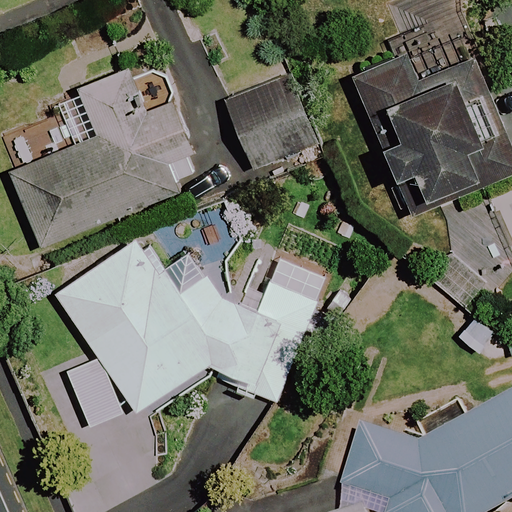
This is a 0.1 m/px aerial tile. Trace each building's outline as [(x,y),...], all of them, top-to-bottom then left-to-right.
[(511,177),(511,133),(469,24),(351,70),(409,218),(511,177)] [(184,97),(142,114),(122,67),(46,99),(66,147),(12,170),(44,246),(184,186),(173,160),(205,146),(184,97)] [(319,143),(291,76),(231,101),(259,167),(319,143)] [(183,297),(144,238),(61,294),(101,354),(68,376),(101,425),(134,404),(139,410),(218,357),(253,384),(290,337),(205,269),(183,297)] [(498,511),(511,505),(511,393),(429,436),(373,418),(345,508),(350,511),(498,511)]
